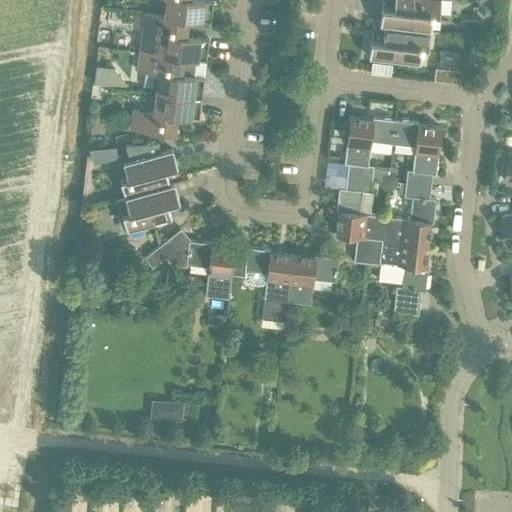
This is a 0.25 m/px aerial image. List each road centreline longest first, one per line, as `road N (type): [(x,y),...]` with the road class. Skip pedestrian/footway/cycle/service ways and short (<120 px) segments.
road 1 (track): [(447,484),(0,436)]
road 2 (residential): [(247,0),(226,192),(239,207),(289,213),(308,198)]
road 3 (residential): [(480,351),(461,248),(481,100)]
road 4 (residential): [(446,511),(454,385),(480,351)]
road 5 (residential): [(323,81),(481,100)]
